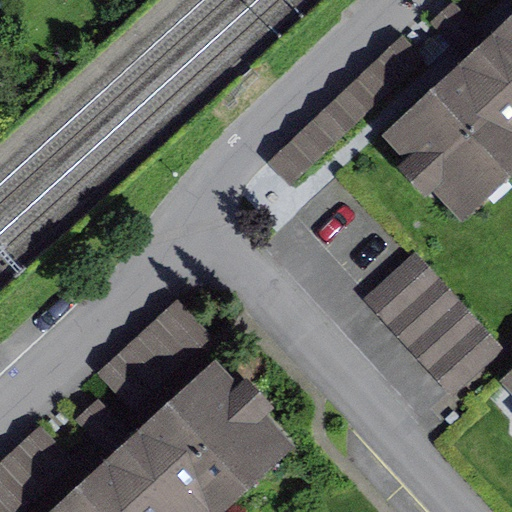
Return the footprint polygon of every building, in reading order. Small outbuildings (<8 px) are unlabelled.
[(511,0),(468,0),(494,29),(511,13),(511,0)] [(406,39),(273,163),(302,194),(435,69),(406,39)] [(511,41),(401,139),(475,222),(511,189),(511,41)] [(371,299),(391,321),(435,281),(415,258),(371,299)] [(391,321),(411,344),(456,303),(435,281),(391,321)] [(411,344),(432,366),(476,326),(456,303),(411,344)] [(183,307),(105,376),(147,423),(225,354),(183,307)] [(432,366),(452,388),(497,348),(476,326),(432,366)] [(69,511),(249,511),(310,455),(227,366),(69,511)] [(43,429),(0,467),(0,511),(55,511),(90,481),(43,429)]
